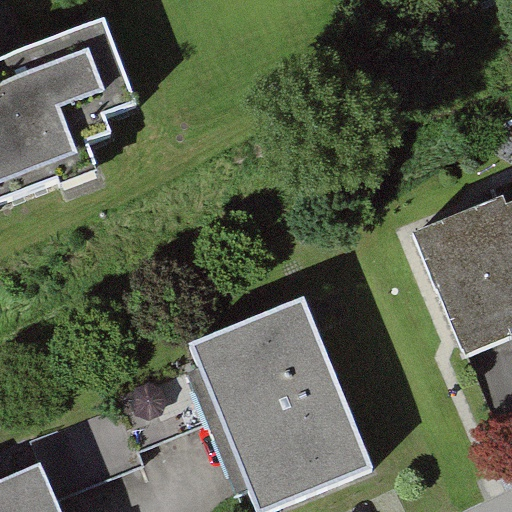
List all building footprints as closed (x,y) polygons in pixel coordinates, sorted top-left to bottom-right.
[(0,225),(48,207),(52,217),(82,205),(72,177),(95,169),(89,152),(125,138),(94,56),(0,90),(0,225)] [(404,266),(455,392),(500,373),(496,363),(511,357),(511,239),(495,246),(489,231),(404,266)] [(340,511),(364,502),(293,333),(178,382),(187,402),(171,409),(210,511),(340,511)] [(20,470),(37,511),(106,511),(136,500),(129,483),(189,460),(170,411),(20,470)] [(32,511),(23,492),(0,502),(0,511),(32,511)]
